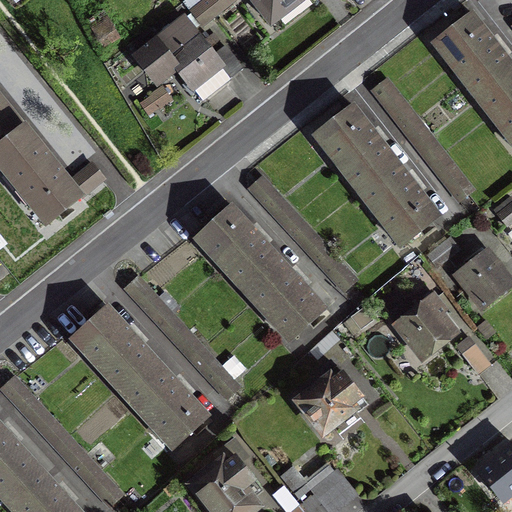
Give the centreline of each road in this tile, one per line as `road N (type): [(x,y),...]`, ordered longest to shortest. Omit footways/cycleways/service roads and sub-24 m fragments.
road 1 (residential): [(414,0),(0,334)]
road 2 (residential): [(376,511),(511,405)]
